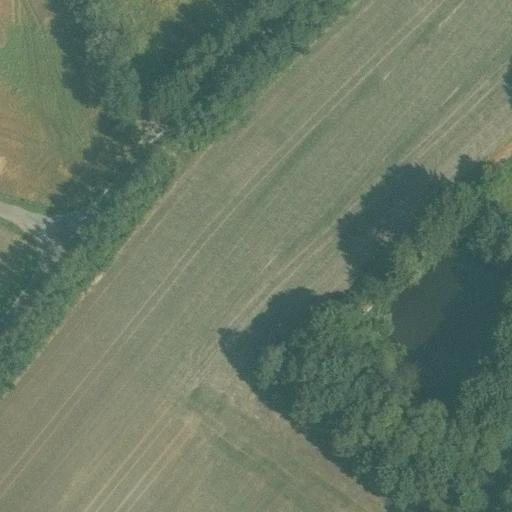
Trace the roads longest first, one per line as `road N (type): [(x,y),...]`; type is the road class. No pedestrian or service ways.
road 1 (unclassified): [(309,0),(78,240)]
road 2 (track): [(153,158),(101,0)]
road 3 (unclassified): [(78,240),(0,342)]
